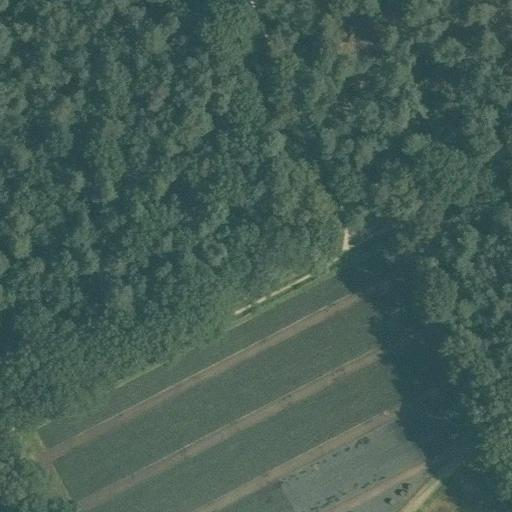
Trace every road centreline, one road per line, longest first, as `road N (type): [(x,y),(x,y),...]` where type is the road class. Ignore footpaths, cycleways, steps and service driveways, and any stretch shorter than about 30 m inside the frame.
road 1 (track): [(339,246),(0,424)]
road 2 (track): [(510,511),(391,223)]
road 3 (track): [(339,246),(231,0)]
road 4 (track): [(511,158),(339,246)]
